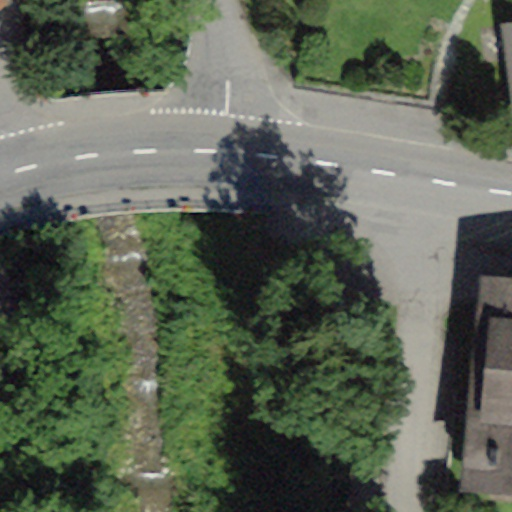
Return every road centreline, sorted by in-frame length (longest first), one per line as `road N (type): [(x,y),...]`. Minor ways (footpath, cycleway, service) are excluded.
road 1 (unclassified): [(362,511),(410,178)]
road 2 (primary): [(231,158),(140,155),(17,173)]
road 3 (primary): [(410,178),(231,158)]
road 4 (residential): [(231,158),(230,76),(208,0)]
